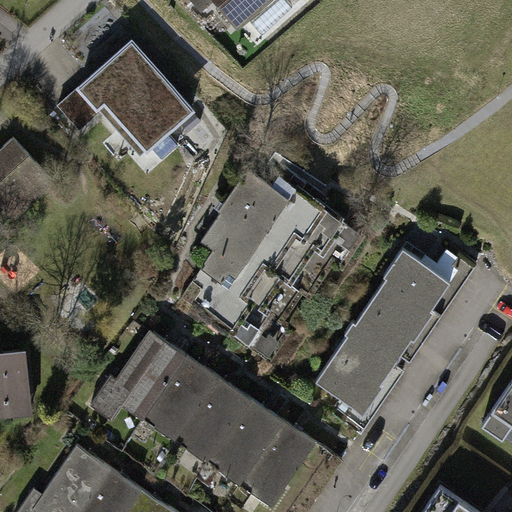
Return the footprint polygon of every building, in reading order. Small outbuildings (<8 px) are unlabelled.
[(214,0),(192,0),(202,10),(214,0)] [(217,0),(239,25),(268,0),(217,0)] [(134,34),(78,83),(80,84),(102,110),(141,153),(196,105),(134,34)] [(81,128),(102,110),(80,84),(59,103),(81,128)] [(55,180),(15,137),(0,150),(0,203),(1,202),(15,216),(55,180)] [(246,281),(224,268),(201,303),(277,345),(361,204),(284,164),(278,178),(313,198),(266,277),(253,270),(246,281)] [(278,178),(263,169),(220,241),(235,250),(224,268),(246,281),(253,270),(266,277),(313,198),(278,178)] [(420,244),(335,378),(385,410),(470,276),(420,244)] [(205,349),(176,330),(141,381),(129,374),(111,401),(134,417),(144,401),(162,413),(205,349)] [(55,408),(47,347),(0,353),(0,390),(3,415),(55,408)] [(237,371),(205,349),(162,413),(194,435),(237,371)] [(271,393),(237,371),(194,435),(228,457),(271,393)] [(304,415),(271,393),(228,457),(261,479),(304,415)] [(336,437),(304,415),(261,479),(293,501),(336,437)] [(100,511),(131,467),(95,443),(61,492),(50,485),(31,511),(100,511)] [(147,511),(163,488),(131,467),(100,511),(147,511)] [(504,511),(462,484),(443,511),(504,511)] [(193,511),(195,510),(163,488),(147,511),(193,511)]
